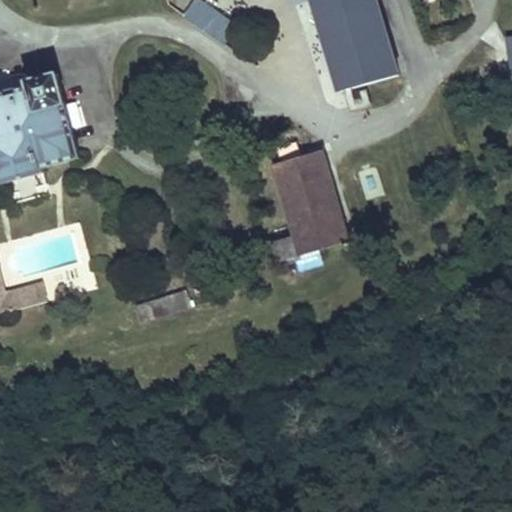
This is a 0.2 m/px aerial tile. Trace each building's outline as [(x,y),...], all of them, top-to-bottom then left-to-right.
[(202,0),(194,0),(188,8),(229,38),(238,25),(202,0)] [(314,0),(343,91),(400,74),(377,0),(314,0)] [(0,179),(4,178),(6,183),(45,173),(43,168),(81,157),(73,127),(67,105),(58,73),(28,81),(29,86),(0,94),(0,179)] [(76,102),(67,105),(73,127),(83,125),(76,102)] [(278,147),(282,162),(275,164),(296,235),(273,242),(279,262),(349,241),(349,240),(322,150),(302,156),(297,142),(278,147)] [(46,299),(41,281),(26,285),(28,289),(7,295),(11,309),(46,299)] [(192,307),(187,290),(138,306),(143,322),(192,307)] [(0,311),(11,309),(7,295),(0,297),(0,311)]
